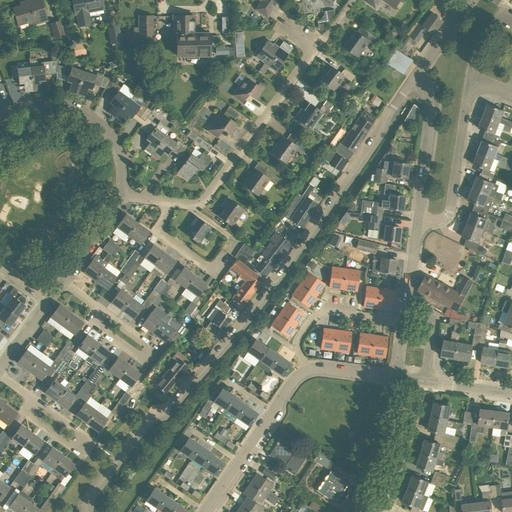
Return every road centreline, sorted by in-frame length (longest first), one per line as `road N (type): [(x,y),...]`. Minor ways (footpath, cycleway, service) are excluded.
road 1 (residential): [(86,511),(90,495),(145,425),(170,409),(259,305),(417,72)]
road 2 (residential): [(318,44),(199,205),(165,201)]
road 3 (residential): [(120,195),(117,147),(107,128),(53,104),(0,116)]
road 4 (residential): [(205,511),(304,369)]
road 5 (residential): [(417,228),(451,211),(470,80)]
road 6 (residential): [(417,228),(432,112),(417,72)]
road 7 (residential): [(364,495),(397,377)]
